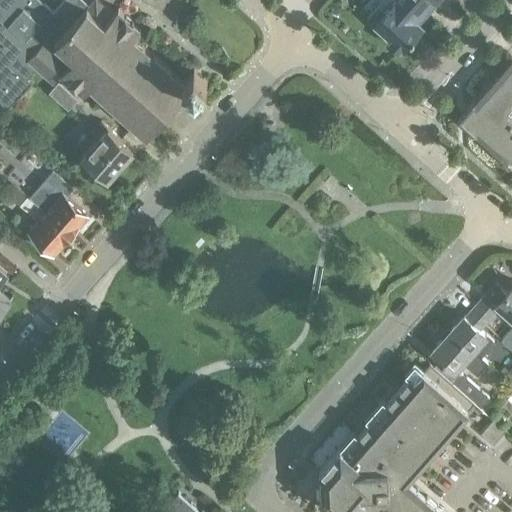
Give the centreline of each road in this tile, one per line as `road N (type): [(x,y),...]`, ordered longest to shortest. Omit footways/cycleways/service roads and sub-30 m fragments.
road 1 (residential): [(498,214),(262,473),(258,493),(278,511)]
road 2 (residential): [(63,296),(302,38)]
road 3 (residential): [(397,125),(505,0)]
road 4 (residential): [(397,125),(498,214)]
road 5 (residential): [(302,38),(397,125)]
